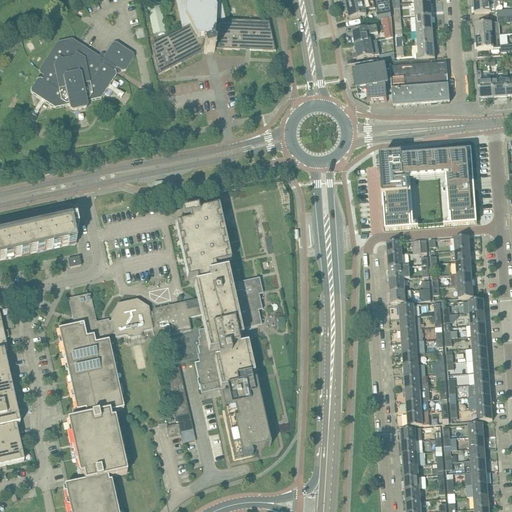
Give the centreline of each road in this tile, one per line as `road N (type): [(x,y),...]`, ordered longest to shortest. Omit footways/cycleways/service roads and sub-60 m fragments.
road 1 (residential): [(388,511),(372,242),(502,230)]
road 2 (residential): [(0,491),(32,483),(44,469),(25,322),(48,283),(98,272),(87,205)]
road 3 (secondary): [(329,511),(337,296),(331,159)]
road 4 (secondary): [(308,160),(317,184),(324,297),(321,453)]
road 5 (tertiary): [(81,182),(289,139)]
road 6 (residential): [(461,123),(453,0)]
